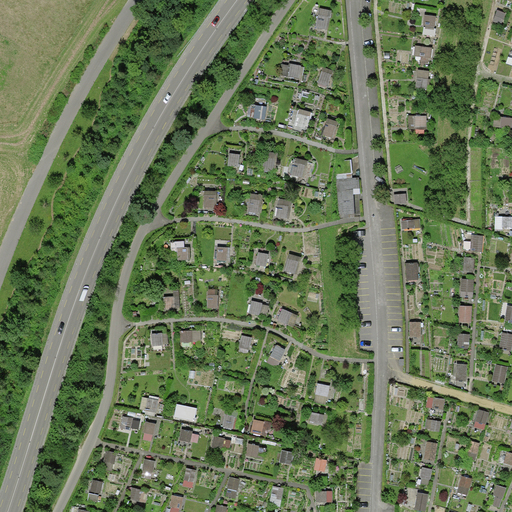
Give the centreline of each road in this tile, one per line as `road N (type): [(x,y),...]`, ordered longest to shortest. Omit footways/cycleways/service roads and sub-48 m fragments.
road 1 (unclassified): [(58,511),(103,411),(121,304),(146,226),(288,0)]
road 2 (secondary): [(5,511),(78,292),(132,167),(235,0)]
